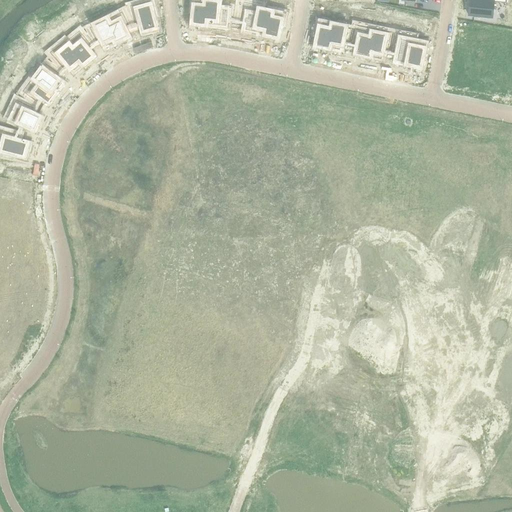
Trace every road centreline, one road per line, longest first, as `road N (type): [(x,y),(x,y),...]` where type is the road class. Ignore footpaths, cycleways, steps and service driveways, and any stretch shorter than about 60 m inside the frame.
road 1 (residential): [(0,428),(48,355),(64,314),(58,180),(76,119),(121,75),(180,55)]
road 2 (residential): [(292,359),(341,169),(190,131)]
road 3 (residential): [(190,131),(149,319),(292,359)]
road 4 (residential): [(441,403),(501,197),(511,193)]
road 5 (residential): [(236,511),(292,359)]
road 6 (residential): [(292,359),(441,403)]
road 7 (residential): [(290,71),(431,99)]
